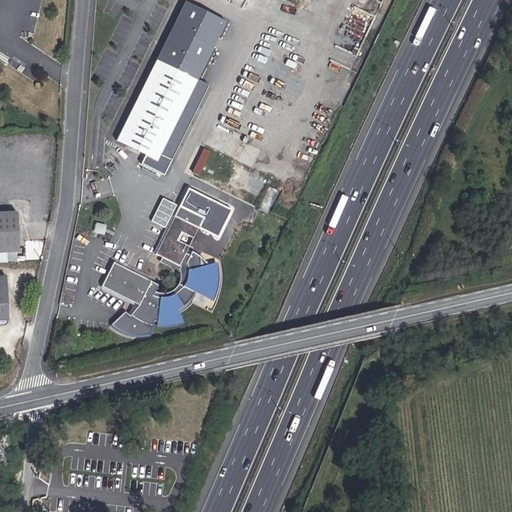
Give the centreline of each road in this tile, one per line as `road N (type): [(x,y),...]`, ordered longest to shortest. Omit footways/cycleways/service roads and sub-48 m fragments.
road 1 (motorway): [(446,0),(216,511)]
road 2 (motorway): [(266,511),(496,0)]
road 3 (secondary): [(511,296),(35,403)]
road 4 (unclassified): [(88,0),(69,205),(35,403)]
